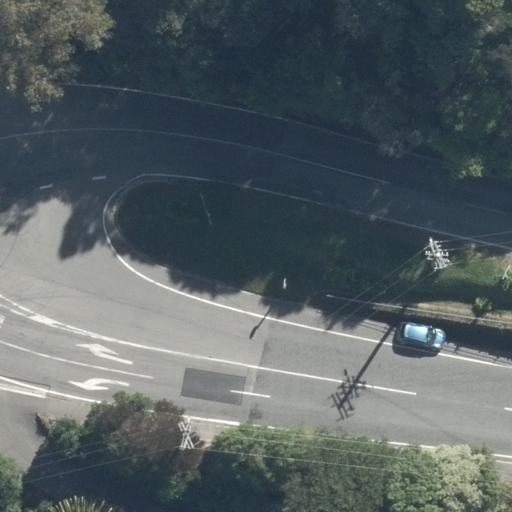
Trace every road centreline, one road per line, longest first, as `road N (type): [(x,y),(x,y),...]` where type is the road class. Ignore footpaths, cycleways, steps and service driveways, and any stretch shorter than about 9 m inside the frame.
road 1 (secondary): [(0,298),(97,337),(511,411)]
road 2 (secondary): [(0,142),(60,133),(172,137),(511,215)]
